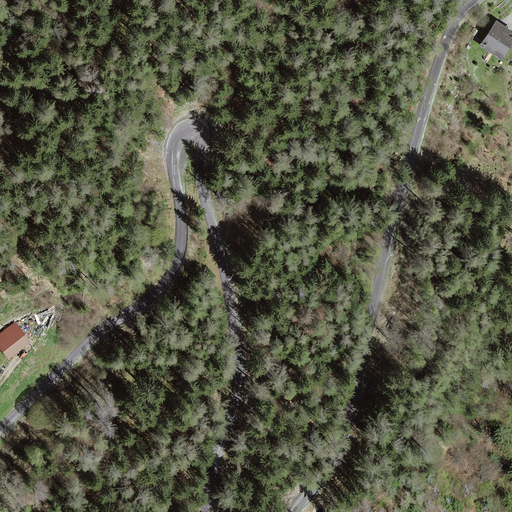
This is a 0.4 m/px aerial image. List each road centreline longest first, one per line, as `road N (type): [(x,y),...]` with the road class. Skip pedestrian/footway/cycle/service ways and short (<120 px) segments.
road 1 (unclassified): [(208,511),(240,376),(196,134),(177,147),(181,242),(170,277),(81,348),(0,429)]
road 2 (unclassified): [(467,0),(451,25),(412,145),(347,425),(295,511)]
